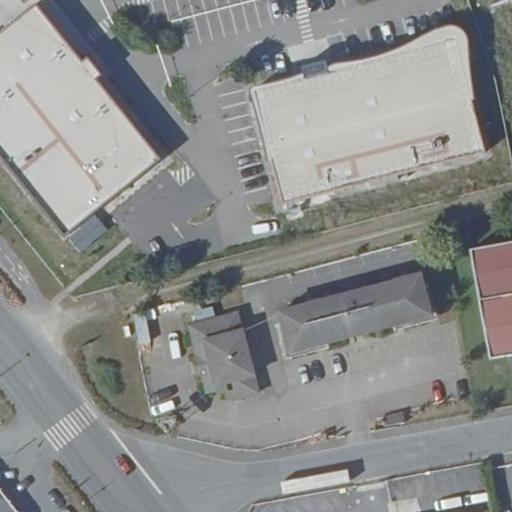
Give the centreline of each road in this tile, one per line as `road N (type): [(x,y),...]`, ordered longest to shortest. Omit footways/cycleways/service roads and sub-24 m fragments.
road 1 (unclassified): [(143,511),(169,494),(511,433)]
road 2 (tertiary): [(140,511),(0,337)]
road 3 (unknown): [(135,75),(220,165),(242,230)]
